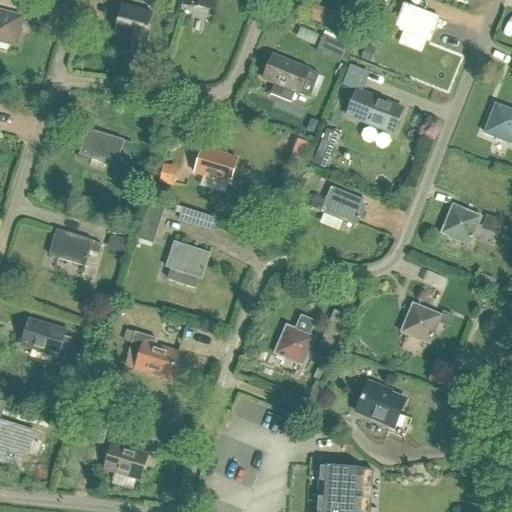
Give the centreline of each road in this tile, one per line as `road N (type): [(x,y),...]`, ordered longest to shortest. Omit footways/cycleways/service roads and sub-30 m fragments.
road 1 (track): [(185,511),(195,451),(268,269),(294,260),(371,276),(396,261),(493,0)]
road 2 (track): [(53,82),(208,97),(231,88),(263,0)]
road 3 (track): [(0,250),(79,0)]
road 4 (unknown): [(352,433),(378,458),(414,463),(511,433)]
road 5 (track): [(155,511),(0,493)]
